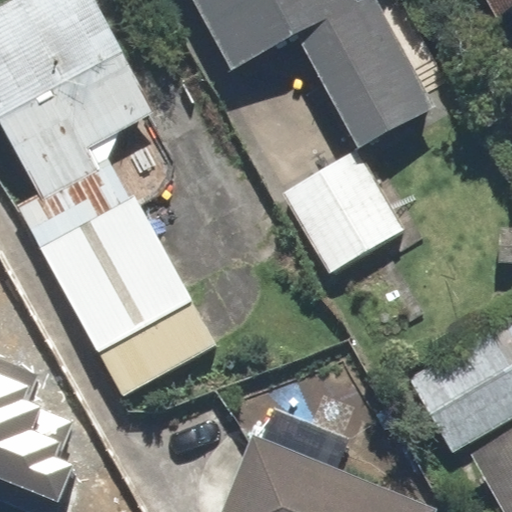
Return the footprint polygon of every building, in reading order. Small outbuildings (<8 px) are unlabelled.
[(112,141),(171,108),(109,0),(19,0),(0,11),(0,112),(45,192),(20,207),(131,402),(228,346),(112,141)] [(195,0),(239,77),(307,39),(367,147),(450,101),(394,0),(195,0)] [(511,0),(498,0),(510,20),(511,18),(511,0)] [(362,149),(285,198),(336,278),(413,229),(362,149)] [(511,511),(511,316),(407,371),(454,461),(476,449),(509,511),(511,511)] [(0,494),(42,511),(53,511),(73,464),(62,460),(78,422),(36,405),(45,383),(0,364),(0,494)] [(442,511),(444,509),(260,433),(227,511),(442,511)]
